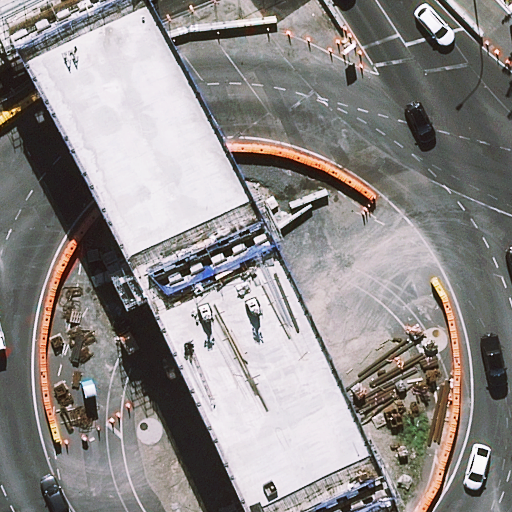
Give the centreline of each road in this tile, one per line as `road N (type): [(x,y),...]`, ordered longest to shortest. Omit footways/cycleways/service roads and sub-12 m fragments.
road 1 (motorway): [(302,511),(171,237),(31,0)]
road 2 (motorway): [(109,0),(226,206),(365,511)]
road 3 (primary): [(45,171),(82,131),(184,76),(236,63),(316,62),(390,77),(483,126)]
road 4 (primary): [(388,0),(483,126)]
